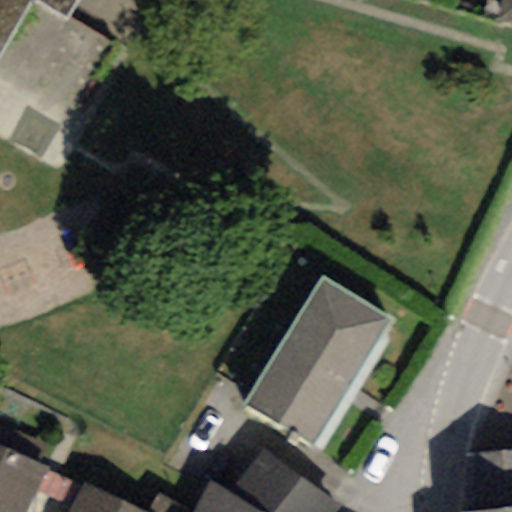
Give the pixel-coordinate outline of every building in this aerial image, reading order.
[(0,0),(0,64),(34,6),(68,25),(82,0),(0,0)] [(511,31),(511,0),(504,0),(498,28),(511,31)] [(391,328),(322,287),(245,415),(313,456),(391,328)] [(511,511),(511,454),(468,458),(472,511),(511,511)] [(30,511),(47,477),(0,455),(0,511),(30,511)] [(229,501),(246,511),(338,511),(263,459),(229,501)] [(246,511),(229,501),(210,490),(198,511),(246,511)] [(75,511),(128,511),(83,494),(75,511)]
